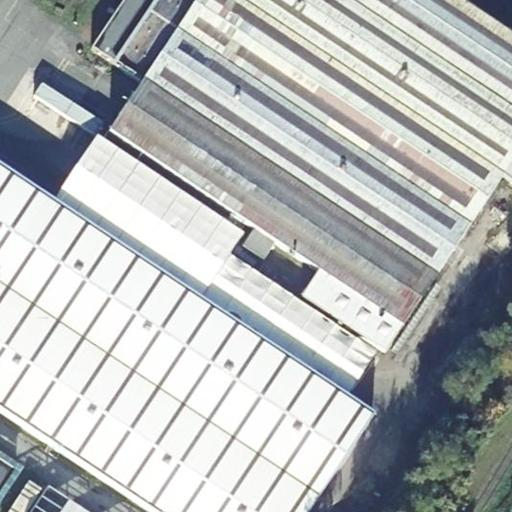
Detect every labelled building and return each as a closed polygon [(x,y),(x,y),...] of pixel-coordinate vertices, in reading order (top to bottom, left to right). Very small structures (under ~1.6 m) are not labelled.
[(501,181),(511,187),(511,41),(450,0),(122,0),(89,51),(142,86),(109,138),(255,235),(244,251),(264,265),(274,249),(317,277),(300,303),(384,356),(501,181)] [(0,413),(148,511),(311,511),(373,418),(0,170),(0,413)] [(511,220),(499,233),(511,248),(511,220)] [(0,498),(14,477),(0,467),(0,498)] [(66,511),(48,499),(39,511),(66,511)]
